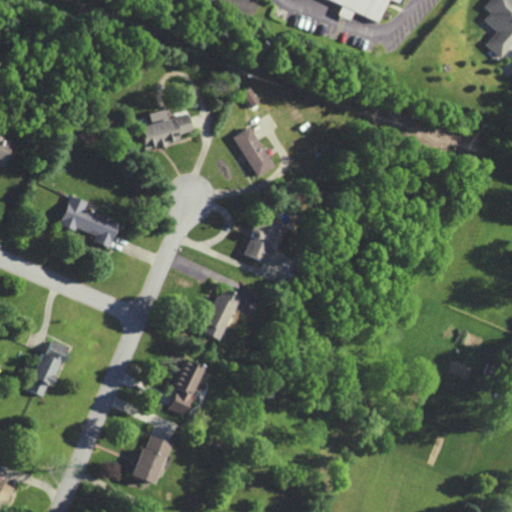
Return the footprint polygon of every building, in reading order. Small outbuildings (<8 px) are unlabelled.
[(330,0),(340,4),(336,15),(348,20),(351,12),(377,22),(385,0),(389,0),(400,4),(401,0),(330,0)] [(482,45),(499,58),(511,41),(511,0),(510,0),(486,0),(480,7),(487,13),(481,20),(494,31),(482,45)] [(175,134),(188,131),(184,114),(135,125),(140,149),(176,141),(175,134)] [(228,137),(253,177),(270,166),(246,126),(228,137)] [(115,222),(80,209),(82,202),(65,196),(55,223),(91,236),(89,241),(106,247),(115,222)] [(258,261),(264,246),(275,250),(283,226),(252,215),(239,254),(258,261)] [(198,333),(217,340),(233,295),(214,288),(198,333)] [(62,346),(47,340),(42,354),(37,353),(23,390),(43,398),(62,346)] [(164,408),(178,415),(200,368),(181,359),(170,385),(173,387),(164,408)] [(126,476),(150,484),(164,441),(145,435),(142,448),(136,446),(126,476)] [(10,486),(0,482),(0,505),(3,507),(10,486)]
